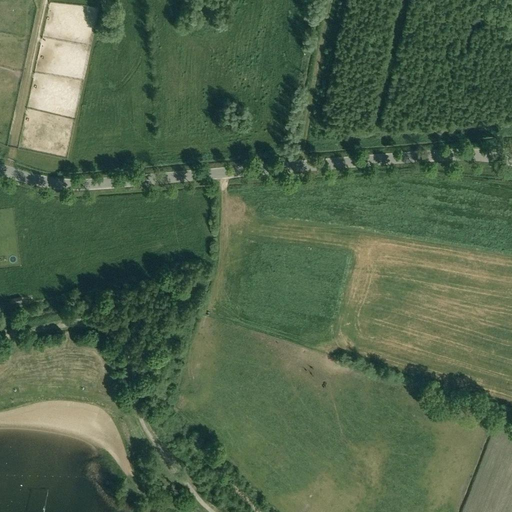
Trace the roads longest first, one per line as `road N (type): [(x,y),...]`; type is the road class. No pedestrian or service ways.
road 1 (tertiary): [(511,159),(462,153),(67,184),(0,169)]
road 2 (track): [(298,166),(331,0)]
